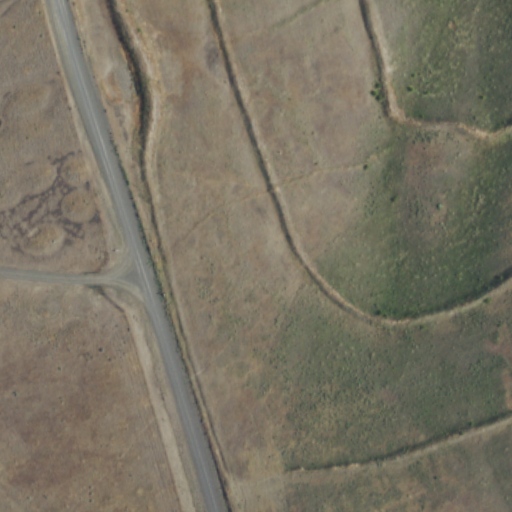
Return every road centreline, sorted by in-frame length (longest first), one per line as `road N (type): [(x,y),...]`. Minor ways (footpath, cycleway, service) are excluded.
road 1 (residential): [(224,511),(58,0)]
road 2 (track): [(0,270),(145,274)]
